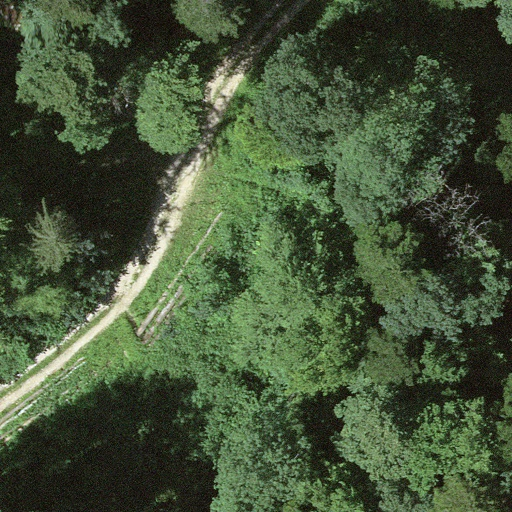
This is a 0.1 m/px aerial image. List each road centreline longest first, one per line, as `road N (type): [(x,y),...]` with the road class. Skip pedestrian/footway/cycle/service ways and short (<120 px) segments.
road 1 (track): [(0,392),(59,351),(112,293),(187,144),(304,0)]
road 2 (track): [(0,170),(187,144)]
